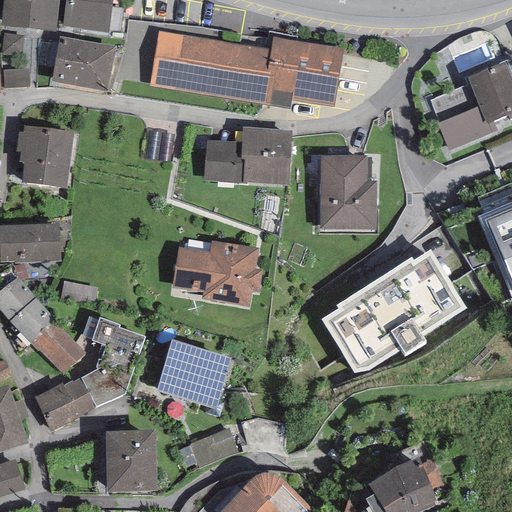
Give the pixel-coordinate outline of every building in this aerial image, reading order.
[(56,31),(58,0),(3,0),(1,26),(56,31)] [(112,0),(66,0),(62,25),(109,32),(112,0)] [(270,51),(158,31),(149,85),(269,105),(270,95),(334,106),(344,49),(273,37),(270,51)] [(4,33),(2,53),(21,56),(23,36),(4,33)] [(454,44),(460,70),(497,62),(491,35),(454,44)] [(114,46),(59,37),(52,82),(106,91),(114,46)] [(511,115),(511,77),(506,62),(465,79),(468,85),(430,100),(450,150),(498,131),(495,122),(511,115)] [(28,69),(2,70),(3,89),(29,88),(28,69)] [(74,132),(23,126),(19,164),(24,164),(22,184),(67,189),(74,132)] [(292,132),(241,128),(240,143),(206,140),(202,181),(246,185),(246,183),(287,187),(292,132)] [(367,156),(320,156),(319,229),(375,230),(376,182),(367,182),(367,156)] [(511,209),(485,221),(511,284),(511,209)] [(58,223),(0,225),(0,261),(13,261),(14,264),(60,262),(58,223)] [(258,249),(211,241),(209,252),(179,247),(172,286),(203,291),(201,299),(249,307),(251,293),(258,294),(262,270),(255,269),(258,249)] [(411,257),(336,305),(339,309),(321,318),(354,373),(370,371),(401,349),(404,355),(426,342),(421,337),(465,309),(430,250),(413,260),(411,257)] [(35,298),(17,277),(0,291),(0,310),(9,321),(35,298)] [(70,284),(68,292),(99,300),(101,291),(70,284)] [(54,321),(35,298),(9,321),(30,344),(54,321)] [(97,370),(80,378),(96,407),(125,395),(145,337),(118,328),(119,325),(99,318),(91,341),(104,346),(100,361),(98,360),(95,368),(97,368),(97,370)] [(85,353),(54,321),(30,344),(36,351),(38,350),(62,375),(85,353)] [(230,359),(171,341),(156,391),(215,409),(230,359)] [(0,383),(13,376),(4,361),(0,363),(0,383)] [(62,383),(33,397),(50,432),(81,417),(80,415),(94,409),(79,378),(63,385),(62,383)] [(9,386),(0,388),(0,452),(28,444),(20,420),(15,402),(9,386)] [(23,400),(15,402),(20,420),(28,418),(23,400)] [(229,429),(189,444),(198,468),(238,453),(229,429)] [(155,431),(105,432),(106,492),(156,492),(155,431)] [(396,467),(367,485),(374,495),(365,499),(373,511),(416,511),(438,505),(432,488),(442,485),(432,460),(422,464),(419,457),(396,467)] [(16,460),(0,465),(0,498),(25,490),(16,460)] [(242,489),(220,511),(312,511),(283,480),(278,476),(274,474),(269,473),(264,473),(261,473),(254,477),(242,489)]
